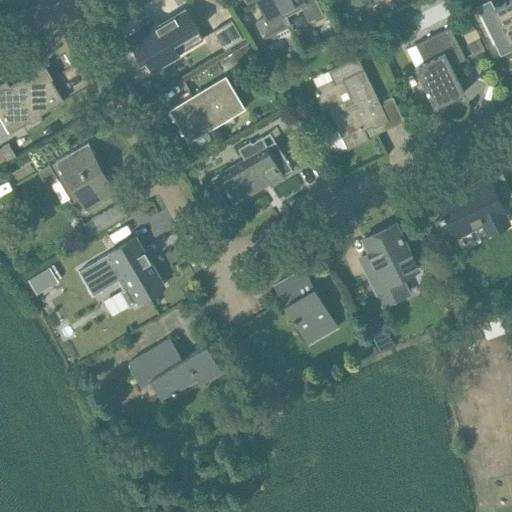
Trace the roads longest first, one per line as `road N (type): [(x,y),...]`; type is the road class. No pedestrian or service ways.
road 1 (residential): [(215,267),(511,118)]
road 2 (residential): [(215,267),(67,9)]
